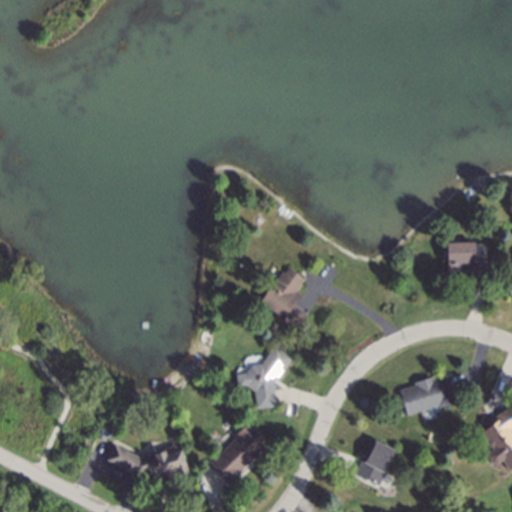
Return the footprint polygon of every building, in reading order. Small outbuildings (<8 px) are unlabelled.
[(469,276),(469,270),(447,270),(445,240),(474,238),(474,262),(487,262),(487,275),(469,276)] [(294,325),(260,298),(287,264),(302,277),(300,281),(301,283),(297,289),(299,291),(293,300),(304,311),(294,325)] [(255,406),(253,388),(246,383),(237,385),(236,371),(244,371),(248,363),(261,361),(274,342),(291,354),(271,380),(272,403),(255,406)] [(406,413),(399,389),(413,382),(411,378),(432,372),(433,377),(445,374),(454,400),(437,406),(406,413)] [(493,464),(485,451),(491,445),(481,429),(495,418),(492,413),(507,404),(511,411),(511,461),(508,464),(503,458),(493,464)] [(228,478),(209,460),(236,435),(232,431),(246,420),(265,442),(228,478)] [(375,479),(354,471),(362,450),(365,452),(372,438),(390,447),(375,479)] [(102,455),(109,441),(133,453),(173,441),(181,466),(172,469),(171,466),(164,469),(165,472),(158,474),(155,471),(143,476),(102,455)]
